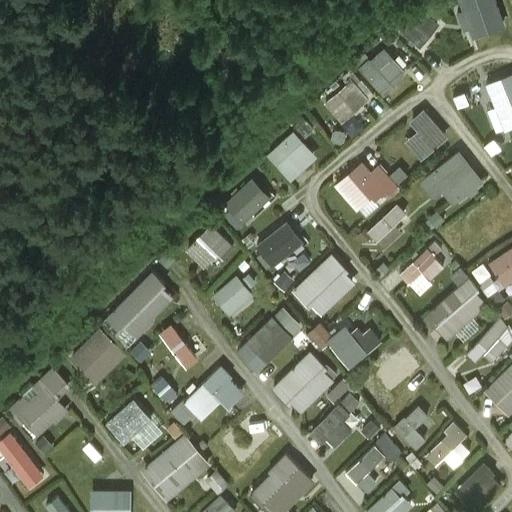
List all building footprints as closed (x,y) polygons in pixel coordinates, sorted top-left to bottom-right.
[(503,0),(465,0),(476,34),(511,23),(503,0)] [(404,27),(426,44),(445,19),(424,2),(404,27)] [(371,49),(359,61),(389,92),(414,68),(388,42),(375,54),(371,49)] [(467,82),(478,101),(507,85),(496,66),(467,82)] [(357,73),(328,97),(347,119),(375,95),(357,73)] [(410,137),(428,155),(454,129),(429,103),(416,116),(423,124),(410,137)] [(272,149),(297,175),(323,149),(298,123),(272,149)] [(511,154),(511,130),(501,139),(511,154)] [(448,186),(462,202),(492,176),(464,143),(425,177),(439,193),(448,186)] [(405,182),(383,159),(377,165),(367,154),(339,180),(372,214),(405,182)] [(248,220),(278,191),(258,170),(227,199),(248,220)] [(399,220),(413,207),(402,197),(373,226),(390,243),(407,227),(399,220)] [(268,248),(261,252),(271,266),(311,238),(294,214),(260,237),(268,248)] [(215,218),(191,246),(209,262),(222,247),(229,253),(240,240),(215,218)] [(439,250),(445,244),(435,236),(404,270),(425,289),(451,261),(439,250)] [(508,283),(511,280),(511,245),(492,258),(508,283)] [(335,247),(298,285),(326,312),(363,274),(335,247)] [(454,271),(463,281),(432,308),(453,333),(495,298),(464,262),(454,271)] [(133,339),(182,292),(157,266),(108,313),(133,339)] [(241,269),(216,290),(233,311),(259,291),(241,269)] [(263,367),(309,322),(287,300),(242,345),(263,367)] [(511,321),(504,314),(470,347),(479,356),(488,348),(495,355),(511,339),(511,321)] [(353,317),(336,331),(324,318),(312,328),(326,345),(334,339),(355,364),(387,337),(375,322),(365,331),(353,317)] [(175,318),(163,328),(193,363),(205,353),(175,318)] [(105,321),(73,352),(100,380),(132,349),(105,321)] [(316,344),(279,381),(306,409),(343,372),(316,344)] [(57,360),(14,403),(44,433),(74,403),(64,393),(77,380),(57,360)] [(226,396),(233,404),(251,386),(225,360),(185,399),(204,418),(226,396)] [(511,361),(489,386),(511,407),(511,361)] [(389,406),(399,397),(375,372),(365,382),(389,406)] [(356,406),(365,398),(354,387),(318,423),(339,444),(366,417),(356,406)] [(138,392),(111,418),(141,449),(168,423),(138,392)] [(399,421),(421,445),(432,434),(421,422),(434,410),(423,399),(399,421)] [(0,417),(0,437),(37,481),(52,468),(6,413),(0,417)] [(466,437),(473,430),(461,419),(429,450),(441,462),(450,453),(459,463),(476,447),(466,437)] [(172,495),(218,461),(192,427),(147,461),(172,495)] [(249,436),(229,455),(247,474),(268,456),(249,436)] [(380,439),(351,467),(370,486),(399,459),(380,439)] [(462,485),(475,496),(502,467),(489,455),(462,485)] [(406,475),(370,505),(375,511),(407,511),(419,502),(410,491),(415,487),(406,475)] [(96,511),(137,511),(137,483),(96,483),(96,511)] [(48,499),(56,511),(79,511),(64,488),(48,499)] [(202,511),(232,511),(241,504),(226,488),(202,511)] [(456,511),(442,497),(427,511),(456,511)]
